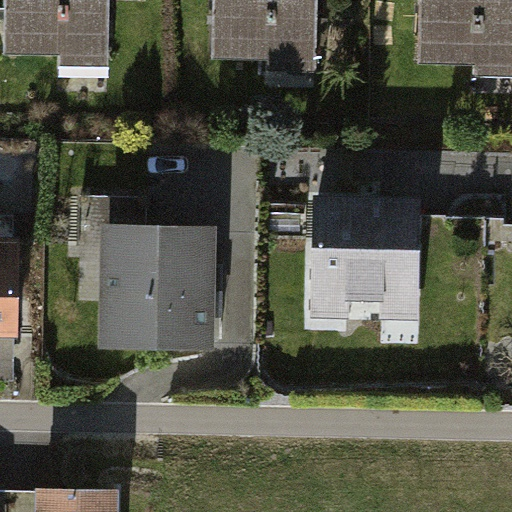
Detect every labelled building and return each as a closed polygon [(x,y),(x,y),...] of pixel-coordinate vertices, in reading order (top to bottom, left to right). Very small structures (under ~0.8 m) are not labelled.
[(59,62),(108,62),(108,0),(4,0),(4,50),(59,51),(59,62)] [(268,68),(318,69),(319,0),(212,0),(212,54),(269,55),(268,68)] [(476,72),(511,72),(511,0),(420,0),(419,60),(477,61),(476,72)] [(420,190),(312,188),(309,314),(418,316),(420,190)] [(0,376),(14,377),(15,332),(18,332),(20,230),(14,229),(14,212),(0,211),(0,376)] [(216,219),(100,218),(99,343),(214,344),(216,219)] [(118,511),(119,482),(36,480),(35,511),(118,511)]
